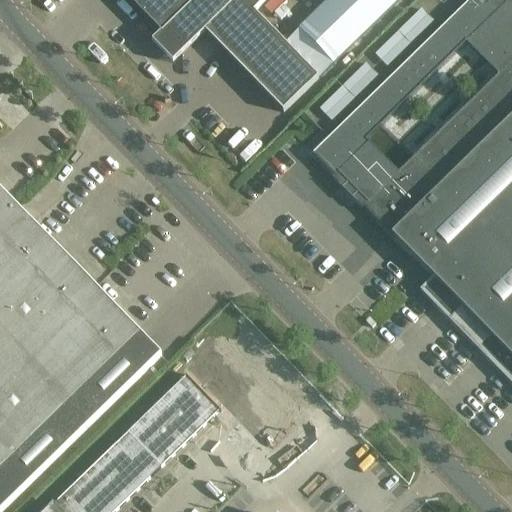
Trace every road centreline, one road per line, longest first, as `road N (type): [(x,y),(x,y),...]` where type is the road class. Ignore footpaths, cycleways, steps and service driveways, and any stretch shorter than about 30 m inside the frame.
road 1 (residential): [(259,275),(1,0)]
road 2 (unclassified): [(24,511),(259,275)]
road 3 (residential): [(494,511),(259,275)]
road 4 (unknown): [(370,387),(285,467),(188,474)]
road 5 (unknown): [(139,154),(173,97),(199,78),(220,84),(254,119)]
